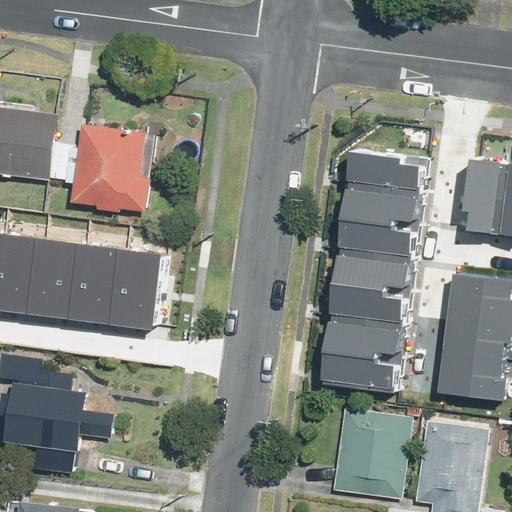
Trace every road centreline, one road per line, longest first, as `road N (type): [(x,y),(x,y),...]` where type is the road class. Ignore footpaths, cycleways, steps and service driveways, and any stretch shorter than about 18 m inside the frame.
road 1 (residential): [(289,40),(226,511)]
road 2 (residential): [(0,3),(289,40)]
road 3 (residential): [(451,59),(433,241)]
road 4 (residential): [(289,40),(451,59)]
road 5 (residential): [(433,241),(418,390)]
